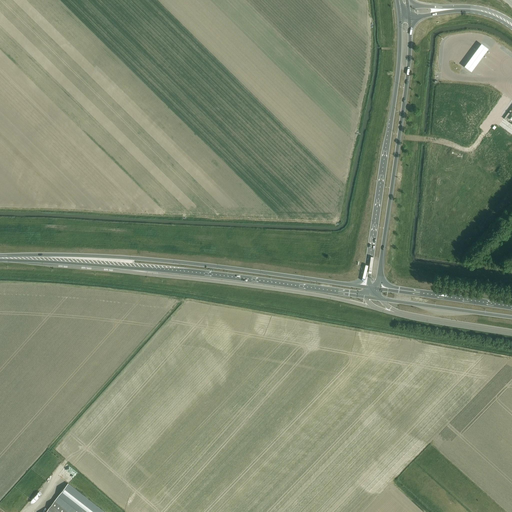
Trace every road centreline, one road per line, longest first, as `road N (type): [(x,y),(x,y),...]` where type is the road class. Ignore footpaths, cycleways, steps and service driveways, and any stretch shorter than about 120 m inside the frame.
road 1 (track): [(0,207),(334,217),(369,83),(365,0)]
road 2 (track): [(0,274),(144,285),(511,350)]
road 3 (trunk): [(367,287),(142,258),(0,256)]
road 4 (trunk): [(0,260),(199,273),(366,297)]
road 5 (primary): [(399,14),(367,287)]
road 6 (primary): [(378,288),(409,18)]
road 7 (trunk): [(511,308),(378,288)]
road 8 (trunk): [(381,299),(511,317)]
